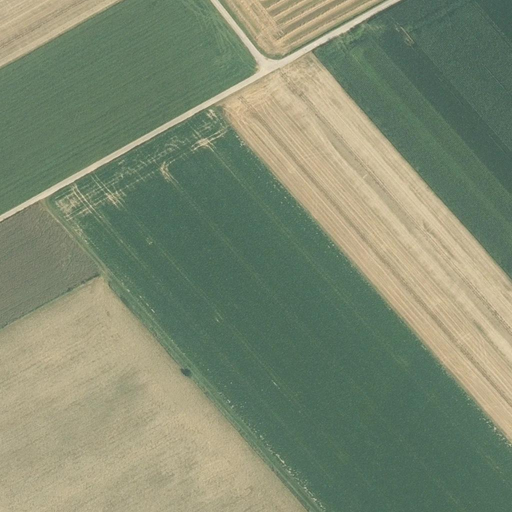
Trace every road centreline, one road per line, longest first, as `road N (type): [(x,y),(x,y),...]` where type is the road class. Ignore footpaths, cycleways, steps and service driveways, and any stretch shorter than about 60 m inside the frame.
road 1 (track): [(41,207),(312,511)]
road 2 (track): [(277,76),(41,207)]
road 3 (track): [(277,76),(413,0)]
